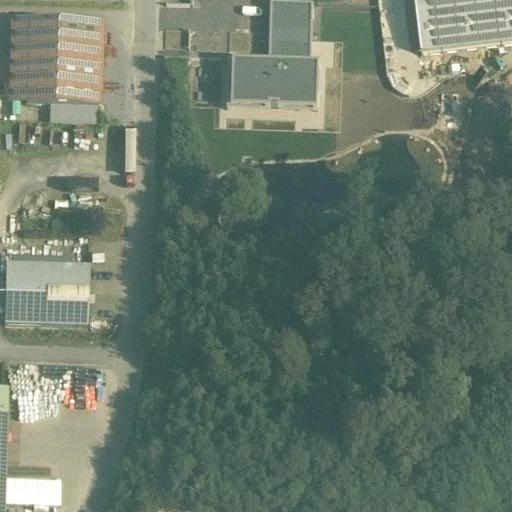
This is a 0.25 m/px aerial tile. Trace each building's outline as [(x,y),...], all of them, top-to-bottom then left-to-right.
[(511,0),(414,0),(422,58),(511,46),(511,0)] [(101,30),(28,27),(25,109),(98,112),(101,30)] [(298,30),(234,38),(238,70),(190,75),(195,124),(244,118),(242,102),(305,94),(307,110),(355,104),(349,56),(301,62),(298,30)] [(430,91),(417,93),(419,108),(432,106),(430,91)] [(88,271),(5,269),(3,329),(87,332),(88,271)]
